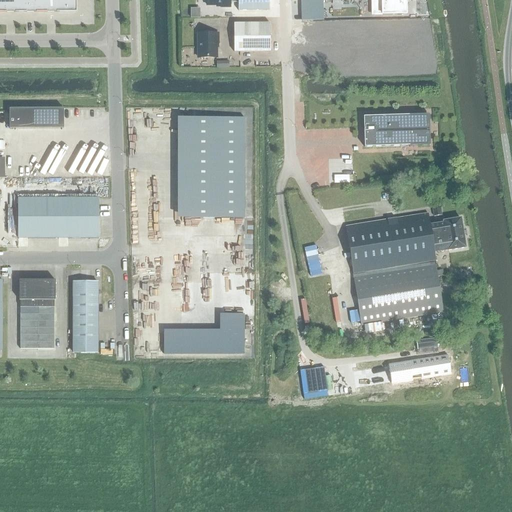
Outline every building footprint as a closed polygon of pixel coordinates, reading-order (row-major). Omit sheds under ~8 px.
[(74,0),(0,0),(0,12),(75,12),(74,0)] [(269,11),(268,0),(206,0),(206,5),(220,5),(220,7),(230,7),(230,3),(238,3),(238,11),(269,11)] [(405,0),(370,0),(371,10),(381,10),(381,15),(406,14),(405,0)] [(270,44),(270,24),(233,24),(233,52),(270,52),(270,44)] [(412,56),(412,36),(413,36),(413,25),(391,26),(391,25),(318,26),(319,58),(391,57),(391,58),(402,58),(402,57),(412,56)] [(218,44),(218,34),(198,34),(198,58),(216,58),(216,44),(218,44)] [(64,109),(9,109),(9,129),(26,129),(26,128),(64,128),(64,109)] [(364,147),(427,146),(427,115),(363,117),(364,147)] [(179,178),(179,195),(184,195),(184,218),(244,218),(244,118),(184,118),(184,178),(179,178)] [(98,239),(98,198),(18,199),(18,239),(98,239)] [(441,217),(440,204),(432,205),(433,218),(441,217)] [(429,225),(427,214),(345,227),(361,325),(442,312),(433,253),(465,248),(460,219),(443,221),(443,223),(429,225)] [(20,301),(20,349),(54,349),(54,301),(55,301),(55,280),(19,280),(19,301),(20,301)] [(72,353),(97,353),(97,282),(73,282),(72,353)] [(222,314),(222,330),(167,329),(166,353),(246,354),(247,314),(222,314)] [(446,352),(387,361),(390,381),(449,372),(446,352)]
